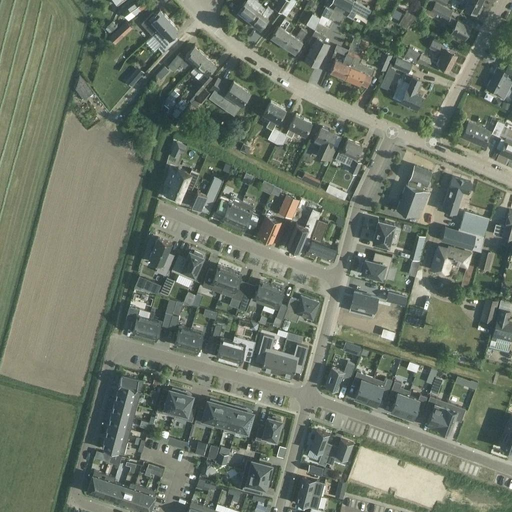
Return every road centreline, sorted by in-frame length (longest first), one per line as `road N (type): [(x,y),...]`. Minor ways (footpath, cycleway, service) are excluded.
road 1 (residential): [(100,511),(74,497),(111,356),(121,347),(306,397)]
road 2 (residential): [(393,129),(259,64),(203,19)]
road 3 (residential): [(306,397),(511,474)]
road 4 (residential): [(157,208),(338,280)]
road 5 (residential): [(338,280),(356,207),(393,129)]
road 6 (residential): [(306,397),(338,280)]
